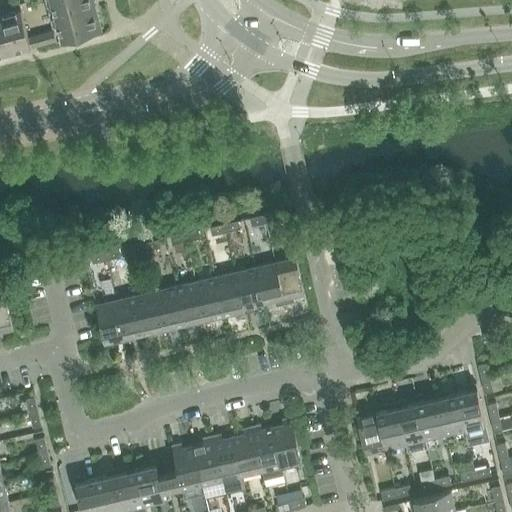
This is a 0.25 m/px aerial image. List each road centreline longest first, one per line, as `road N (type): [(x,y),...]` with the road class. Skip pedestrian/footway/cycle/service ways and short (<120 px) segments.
road 1 (residential): [(0,362),(55,349),(72,418),(99,432),(159,409),(332,374)]
road 2 (tertiary): [(253,48),(310,70),(374,81),(511,64)]
road 3 (tertiary): [(511,33),(355,39),(266,7)]
road 4 (tertiary): [(60,120),(204,98),(234,76),(253,48)]
road 5 (tertiary): [(231,32),(188,74),(60,120)]
road 6 (residential): [(332,374),(427,353),(477,314),(511,306)]
road 7 (residential): [(332,374),(306,230)]
road 8 (residential): [(350,511),(329,423),(332,374)]
